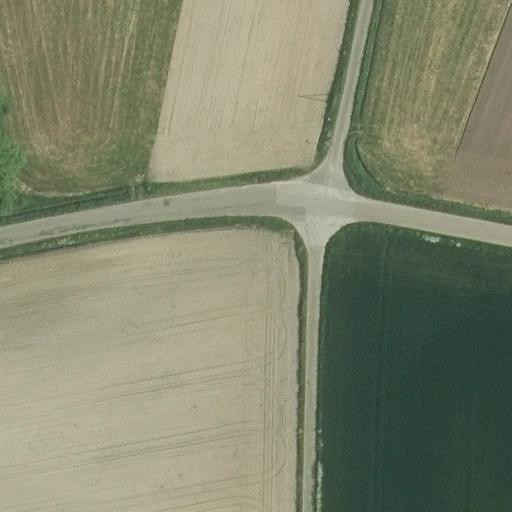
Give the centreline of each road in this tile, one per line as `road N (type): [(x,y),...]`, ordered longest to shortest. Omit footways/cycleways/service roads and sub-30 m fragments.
road 1 (unclassified): [(329,196),(150,205),(0,235)]
road 2 (unclassified): [(316,511),(320,247),(329,196)]
road 3 (unclassified): [(329,196),(371,0)]
road 4 (unclassified): [(511,228),(329,196)]
